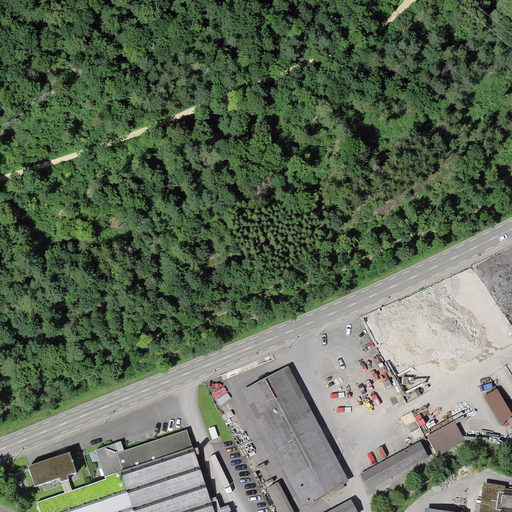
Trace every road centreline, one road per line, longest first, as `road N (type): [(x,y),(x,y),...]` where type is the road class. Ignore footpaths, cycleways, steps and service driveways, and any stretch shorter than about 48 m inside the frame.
road 1 (tertiary): [(0,448),(312,323),(511,231)]
road 2 (track): [(408,0),(365,36),(277,75),(0,179)]
road 3 (unknown): [(174,379),(245,511)]
